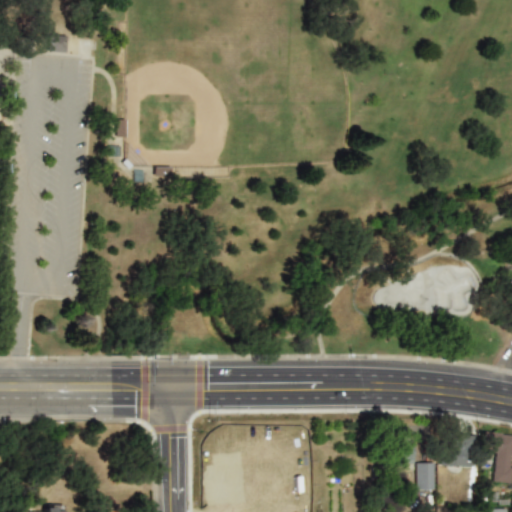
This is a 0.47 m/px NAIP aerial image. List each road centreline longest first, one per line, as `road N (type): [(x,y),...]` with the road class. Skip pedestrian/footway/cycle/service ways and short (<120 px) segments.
road 1 (secondary): [(511,391),(410,376),(0,375)]
road 2 (secondary): [(0,401),(359,397),(511,413)]
road 3 (residential): [(174,511),(168,374)]
